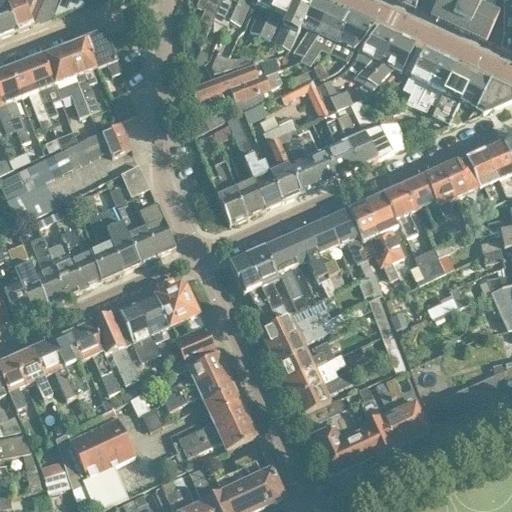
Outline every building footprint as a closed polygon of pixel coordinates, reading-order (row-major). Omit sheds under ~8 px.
[(16,0),(6,4),(18,34),(33,28),(25,7),(21,0),(16,0)] [(27,0),(25,7),(33,28),(44,2),(39,0),(27,0)] [(44,2),(33,28),(52,21),(61,0),(45,0),(44,2)] [(61,0),(52,21),(82,9),(82,8),(85,0),(61,0)] [(85,0),(82,8),(98,3),(98,0),(85,0)] [(200,0),(197,6),(197,7),(196,10),(204,13),(199,24),(210,28),(222,0),(200,0)] [(227,29),(229,23),(240,0),(222,0),(210,28),(213,23),(227,29)] [(250,4),(255,7),(258,0),(240,0),(229,23),(239,28),(250,4)] [(249,33),(258,37),(275,0),(258,0),(255,7),(261,9),(249,33)] [(280,18),(285,20),(294,0),(275,0),(258,37),(268,42),(280,18)] [(289,52),(300,28),(313,0),(294,0),(285,20),(274,45),(279,47),(289,52)] [(293,56),(302,60),(303,58),(317,36),(330,7),(324,4),(317,1),(315,0),(313,0),(300,28),(308,32),(293,56)] [(415,11),(418,0),(397,0),(396,2),(415,11)] [(438,0),(430,18),(449,27),(460,0),(438,0)] [(460,0),(449,27),(466,35),(480,6),(482,0),(460,0)] [(482,0),(480,6),(466,35),(473,38),(484,43),(485,44),(499,15),(491,11),(495,0),(482,0)] [(0,41),(18,34),(6,4),(0,6),(0,41)] [(511,5),(503,4),(503,40),(500,51),(511,56),(511,5)] [(302,60),(300,65),(309,69),(319,53),(327,57),(334,43),(336,45),(343,30),(340,29),(346,15),(339,11),(330,7),(317,36),(303,58),(302,60)] [(363,44),(374,28),(349,16),(346,15),(340,29),(343,30),(336,45),(334,43),(327,57),(345,66),(351,53),(363,44)] [(357,78),(366,82),(383,66),(396,38),(393,36),(387,33),(378,29),(367,46),(357,54),(373,62),(357,78)] [(111,80),(121,76),(105,34),(81,44),(95,73),(107,69),(111,80)] [(402,75),(415,47),(407,43),(401,40),(396,38),(383,66),(366,82),(364,86),(374,90),(393,71),(402,75)] [(92,75),(95,73),(81,44),(61,52),(66,65),(69,64),(75,80),(90,118),(99,114),(89,89),(96,86),(92,75)] [(410,79),(403,94),(411,98),(407,107),(412,110),(415,111),(441,59),(439,58),(424,51),(410,79)] [(61,52),(42,59),(59,104),(70,100),(79,122),(90,118),(75,80),(69,64),(66,65),(61,52)] [(198,53),(194,63),(202,67),(207,57),(198,53)] [(255,69),(259,68),(265,65),(262,55),(258,54),(254,64),(253,64),(255,69)] [(213,78),(221,76),(226,62),(216,57),(210,68),(209,71),(213,78)] [(52,107),(59,104),(42,59),(25,66),(47,121),(48,121),(56,117),(52,107)] [(441,59),(415,111),(425,115),(429,107),(436,110),(443,96),(444,97),(458,67),(446,61),(441,59)] [(239,62),(226,62),(221,76),(235,71),(239,62)] [(235,71),(248,66),(239,62),(235,71)] [(276,74),(279,72),(275,62),(265,65),(259,68),(264,79),(276,74)] [(320,82),(327,79),(319,64),(314,69),(320,82)] [(48,121),(47,121),(25,66),(10,72),(22,102),(29,99),(39,124),(41,132),(51,129),(48,121)] [(436,110),(431,121),(447,129),(449,125),(450,123),(454,115),(459,105),(474,75),(473,74),(458,67),(444,97),(443,96),(436,110)] [(259,68),(255,69),(212,84),(191,92),(196,105),(230,93),(238,117),(244,114),(259,106),(272,100),(269,92),(264,79),(259,68)] [(15,105),(22,102),(10,72),(0,75),(0,96),(15,134),(20,148),(30,144),(24,130),(15,105)] [(308,72),(281,86),(269,92),(272,100),(279,97),(312,80),(308,72)] [(264,79),(269,92),(281,86),(276,74),(264,79)] [(476,113),(491,83),(484,80),(474,75),(459,105),(476,113)] [(334,116),(327,104),(319,89),(317,90),(312,80),(279,97),(284,106),(307,95),(321,122),(324,121),(334,116)] [(319,89),(327,104),(338,99),(330,83),(319,89)] [(476,113),(483,117),(511,103),(511,93),(504,90),(500,88),(491,83),(476,113)] [(347,94),(338,99),(327,104),(334,116),(352,107),(353,107),(347,94)] [(110,104),(120,126),(136,118),(127,95),(110,104)] [(0,96),(0,121),(6,137),(15,134),(0,96)] [(353,107),(352,107),(354,114),(362,129),(371,125),(360,103),(353,107)] [(261,106),(244,114),(249,126),(266,117),(261,106)] [(454,115),(449,125),(455,128),(461,126),(457,117),(454,115)] [(334,116),(324,121),(327,127),(337,122),(334,116)] [(347,117),(337,122),(359,172),(377,164),(365,137),(365,136),(357,139),(347,117)] [(371,125),(362,129),(365,136),(365,137),(396,126),(393,117),(371,125)] [(237,118),(227,123),(229,128),(233,137),(237,147),(248,143),(237,118)] [(293,122),(272,132),(276,141),(294,133),(297,132),(293,122)] [(336,149),(324,154),(336,182),(359,172),(337,122),(327,127),(336,149)] [(100,136),(109,153),(113,160),(131,153),(120,126),(100,136)] [(396,126),(365,137),(377,164),(407,150),(396,126)] [(229,128),(213,136),(216,144),(217,146),(233,137),(229,128)] [(272,132),(263,136),(279,172),(270,176),(282,206),(301,197),(288,168),(277,144),(276,141),(272,132)] [(309,134),(297,139),(319,189),(336,182),(324,154),(318,157),(309,134)] [(72,136),(56,143),(59,152),(61,156),(61,157),(65,155),(74,150),(77,149),(76,148),(72,136)] [(91,141),(100,157),(109,153),(100,136),(96,138),(91,141)] [(213,136),(196,145),(198,152),(216,144),(216,143),(213,136)] [(297,139),(286,144),(295,165),(288,168),(301,197),(319,189),(297,139)] [(511,140),(502,145),(511,168),(511,140)] [(82,145),(91,162),(100,157),(91,141),(82,145)] [(56,143),(44,148),(48,158),(59,152),(56,143)] [(74,150),(82,166),(91,162),(82,145),(76,148),(77,149),(74,150)] [(511,168),(502,145),(483,153),(505,200),(511,197),(511,168)] [(65,155),(73,171),(82,166),(74,150),(65,155)] [(483,153),(465,162),(470,172),(478,192),(482,190),(492,212),(507,205),(505,200),(483,153)] [(242,158),(241,159),(264,214),(282,206),(270,176),(265,165),(258,168),(252,154),(242,158)] [(55,159),(64,176),(73,171),(65,155),(61,157),(61,156),(55,159)] [(24,159),(9,166),(12,174),(27,167),(24,159)] [(46,163),(55,180),(64,176),(55,159),(46,163)] [(241,159),(231,163),(242,188),(236,191),(248,221),(264,214),(241,159)] [(0,179),(12,174),(9,166),(7,162),(0,164),(0,179)] [(37,168),(46,185),(55,180),(46,163),(37,168)] [(218,180),(211,183),(229,229),(230,229),(248,221),(236,191),(225,166),(214,171),(218,180)] [(456,166),(443,171),(455,202),(478,192),(469,172),(456,166)] [(28,172),(37,189),(46,185),(37,168),(28,172)] [(149,192),(138,168),(120,177),(131,200),(149,192)] [(422,180),(443,226),(449,238),(452,243),(456,252),(465,248),(459,234),(447,205),(455,202),(443,171),(442,171),(428,178),(422,180)] [(19,177),(27,194),(37,189),(28,172),(19,177)] [(34,208),(27,194),(19,177),(0,186),(15,217),(34,208)] [(433,230),(443,226),(422,180),(418,182),(408,187),(404,189),(415,215),(419,213),(424,210),(433,230)] [(385,197),(397,223),(406,242),(417,237),(409,217),(415,215),(404,189),(385,197)] [(140,269),(158,261),(144,231),(140,233),(127,204),(126,204),(120,191),(109,195),(116,212),(140,269)] [(394,224),(397,223),(385,197),(365,206),(392,266),(403,261),(391,233),(397,230),(394,224)] [(53,199),(34,208),(40,219),(58,209),(53,199)] [(460,211),(465,223),(488,213),(484,203),(475,207),(475,206),(472,208),(471,206),(460,211)] [(398,281),(392,266),(365,206),(345,215),(356,242),(359,241),(362,246),(368,243),(380,271),(382,270),(388,285),(398,281)] [(34,208),(15,217),(21,228),(40,219),(34,208)] [(72,208),(54,217),(56,224),(75,215),(72,208)] [(138,217),(144,231),(158,261),(175,253),(157,209),(138,217)] [(490,236),(501,234),(511,231),(511,211),(508,212),(511,223),(484,229),(485,233),(490,236)] [(116,212),(100,219),(102,226),(123,276),(140,269),(116,212)] [(101,286),(123,276),(98,215),(88,220),(100,250),(93,254),(90,255),(101,286)] [(358,268),(364,279),(372,275),(367,264),(356,242),(345,215),(327,223),(339,250),(346,247),(356,269),(358,268)] [(40,224),(36,226),(40,233),(56,224),(54,217),(40,224)] [(327,223),(305,232),(327,282),(333,296),(344,290),(338,277),(328,254),(335,251),(339,250),(327,223)] [(511,251),(511,231),(501,234),(503,243),(481,247),(483,258),(488,256),(511,251)] [(333,296),(327,282),(305,232),(285,241),(296,270),(300,268),(307,264),(317,286),(320,285),(326,300),(333,296)] [(65,247),(82,294),(101,286),(90,255),(82,259),(72,234),(67,236),(62,239),(65,247)] [(65,302),(47,254),(42,240),(32,244),(35,251),(44,275),(35,279),(47,310),(65,302)] [(267,250),(279,278),(288,299),(295,316),(306,310),(299,295),(290,273),(296,270),(285,241),(267,250)] [(446,257),(456,252),(452,243),(433,252),(437,262),(446,257)] [(47,254),(65,302),(82,294),(65,247),(47,254)] [(23,248),(8,254),(32,316),(47,310),(35,279),(23,248)] [(0,290),(13,325),(32,316),(6,250),(0,252),(0,290)] [(276,279),(279,278),(267,250),(246,259),(276,326),(287,320),(271,286),(278,283),(276,279)] [(503,272),(511,270),(511,251),(488,256),(483,258),(485,268),(502,265),(503,272)] [(419,271),(437,262),(433,252),(414,261),(419,271)] [(446,257),(437,262),(444,277),(453,273),(446,257)] [(265,332),(276,326),(246,259),(228,267),(242,299),(249,296),(265,332)] [(419,271),(412,274),(416,283),(419,289),(438,280),(444,277),(437,262),(419,271)] [(511,270),(503,272),(501,273),(502,280),(485,284),(477,287),(483,300),(501,291),(511,289),(511,270)] [(364,279),(355,284),(363,302),(371,298),(380,294),(372,275),(364,279)] [(184,365),(187,373),(217,357),(204,331),(202,326),(200,328),(196,319),(199,318),(186,291),(179,288),(154,299),(169,332),(185,324),(191,337),(175,345),(184,365)] [(401,302),(410,324),(446,309),(438,288),(401,302)] [(511,289),(501,291),(483,300),(479,301),(484,313),(501,305),(511,303),(511,289)] [(154,299),(136,307),(154,348),(168,342),(165,334),(169,332),(154,299)] [(373,302),(368,305),(374,323),(384,319),(377,301),(373,302)] [(0,330),(9,327),(0,302),(0,330)] [(265,332),(260,335),(268,352),(324,326),(330,323),(325,313),(321,304),(287,320),(276,326),(265,332)] [(129,311),(111,318),(125,351),(133,347),(141,366),(159,359),(154,348),(136,307),(133,309),(129,311)] [(391,319),(396,332),(406,329),(401,315),(391,319)] [(139,382),(125,351),(111,318),(91,327),(105,360),(111,357),(123,384),(125,389),(134,385),(139,382)] [(324,326),(268,352),(276,370),(305,356),(302,349),(330,336),(328,333),(338,328),(340,327),(341,324),(342,321),(341,318),(330,323),(324,326)] [(384,319),(374,323),(381,340),(390,336),(384,319)] [(73,335),(70,337),(82,365),(85,364),(92,361),(108,398),(120,393),(105,360),(91,327),(73,335)] [(390,336),(381,340),(387,358),(397,354),(390,336)] [(70,337),(52,344),(77,400),(78,403),(79,405),(89,400),(85,392),(75,368),(82,365),(70,337)] [(34,352),(31,353),(44,382),(47,380),(53,394),(59,391),(66,405),(67,408),(78,403),(77,400),(52,344),(48,346),(34,352)] [(305,356),(276,370),(283,386),(333,363),(326,346),(311,353),(314,360),(313,363),(309,364),(305,356)] [(15,361),(12,362),(24,391),(27,389),(35,386),(43,404),(52,400),(44,382),(31,353),(15,361)] [(397,354),(387,358),(394,377),(404,373),(397,354)] [(156,398),(161,407),(225,375),(217,357),(187,373),(192,381),(156,398)] [(283,386),(291,403),(337,382),(333,375),(344,370),(340,360),(333,363),(283,386)] [(12,362),(0,367),(0,379),(16,416),(17,419),(28,415),(26,412),(18,393),(24,391),(12,362)] [(184,365),(166,374),(170,382),(187,373),(184,365)] [(506,373),(500,375),(505,384),(511,380),(511,366),(505,368),(506,373)] [(482,384),(490,380),(500,375),(505,373),(505,368),(504,368),(504,367),(480,373),(482,384)] [(234,394),(225,375),(161,407),(161,409),(165,407),(169,415),(200,400),(204,409),(213,427),(179,444),(173,446),(178,456),(248,423),(239,404),(234,394)] [(510,397),(505,384),(500,375),(490,380),(500,402),(510,397)] [(291,403),(300,421),(330,407),(326,399),(352,387),(347,377),(337,382),(291,403)] [(490,407),(500,402),(490,380),(482,384),(480,385),(490,407)] [(384,386),(389,396),(411,443),(428,435),(415,407),(411,394),(401,399),(394,382),(384,386)] [(480,385),(470,389),(480,411),(490,407),(480,385)] [(395,451),(411,443),(389,396),(384,386),(375,390),(379,400),(388,420),(382,423),(395,451)] [(0,388),(0,435),(1,438),(2,439),(20,435),(14,421),(7,425),(0,408),(0,402),(5,401),(0,388)] [(470,416),(480,411),(470,389),(460,394),(470,416)] [(367,391),(358,396),(363,407),(361,408),(370,427),(359,432),(372,461),(395,451),(382,423),(367,391)] [(460,394),(451,398),(461,420),(470,416),(460,394)] [(137,419),(142,417),(150,413),(141,397),(129,404),(137,419)] [(451,425),(461,420),(451,398),(441,403),(451,425)] [(350,413),(346,415),(340,402),(330,407),(300,421),(326,477),(332,479),(372,461),(359,432),(350,413)] [(107,418),(113,415),(115,414),(115,413),(110,403),(102,406),(103,408),(107,418)] [(441,403),(433,406),(443,428),(451,425),(441,403)] [(431,434),(443,428),(433,406),(422,411),(421,412),(431,434)] [(150,413),(142,417),(150,435),(164,428),(155,410),(150,413)] [(89,427),(97,423),(93,413),(84,416),(89,427)] [(89,427),(68,436),(73,447),(118,426),(113,415),(107,418),(97,423),(89,427)] [(226,455),(232,452),(256,441),(248,423),(178,456),(175,457),(178,464),(186,460),(187,462),(222,446),(226,455)] [(59,441),(54,444),(62,466),(64,474),(65,475),(70,493),(71,495),(83,489),(82,485),(115,470),(134,461),(118,426),(73,447),(68,436),(59,441)] [(55,431),(59,441),(68,436),(64,427),(55,431)] [(0,462),(21,458),(30,457),(22,439),(0,442),(0,462)] [(21,458),(26,477),(36,475),(30,457),(21,458)] [(261,477),(252,458),(236,466),(239,473),(215,484),(221,496),(227,511),(261,511),(280,503),(283,497),(271,472),(261,477)] [(65,475),(64,474),(62,466),(40,473),(44,483),(65,475)] [(89,500),(94,511),(103,511),(107,510),(113,507),(129,500),(115,470),(82,485),(83,489),(89,500)] [(205,511),(227,511),(221,496),(213,499),(204,480),(201,472),(189,478),(193,486),(202,505),(205,511)] [(36,475),(26,477),(30,495),(41,492),(36,475)] [(70,493),(65,475),(44,483),(47,493),(49,500),(70,493)] [(181,481),(172,486),(183,511),(205,511),(202,505),(194,509),(185,489),(181,481)] [(183,511),(172,486),(161,491),(164,499),(170,511),(183,511)] [(2,500),(0,500),(0,511),(10,510),(8,499),(2,500)] [(47,499),(31,502),(32,511),(47,511),(50,511),(47,499)] [(137,511),(149,511),(147,507),(143,499),(134,504),(137,511)]
